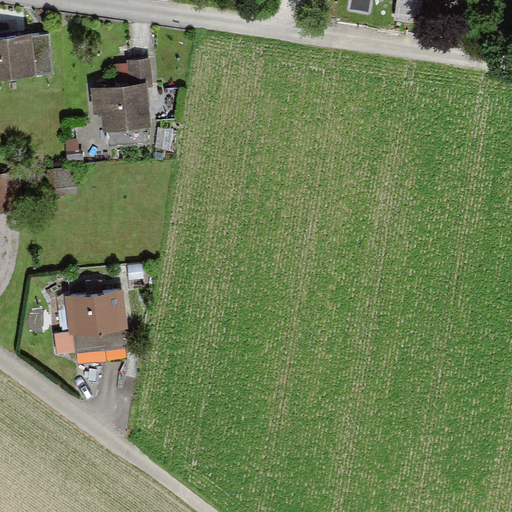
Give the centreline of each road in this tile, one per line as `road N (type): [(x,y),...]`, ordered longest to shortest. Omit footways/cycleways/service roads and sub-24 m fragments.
road 1 (residential): [(53,0),(496,62)]
road 2 (residential): [(0,357),(120,445)]
